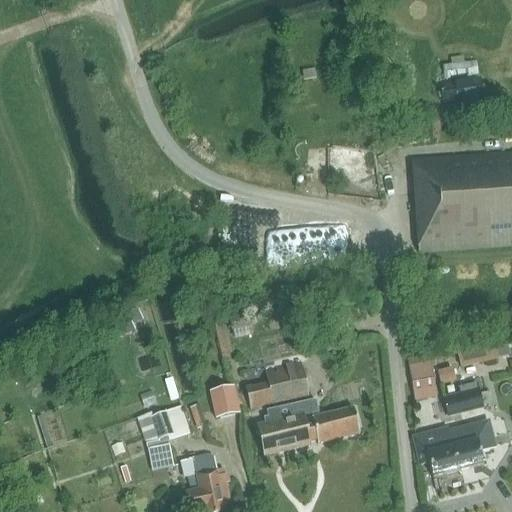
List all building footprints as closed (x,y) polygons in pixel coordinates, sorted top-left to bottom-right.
[(476,63),(468,65),(457,66),(444,69),(446,81),(478,75),(476,63)] [(315,71),(302,73),(304,82),(316,80),(315,71)] [(482,101),(479,81),(443,87),(446,107),(482,101)] [(412,125),(414,144),(432,142),(430,123),(412,125)] [(511,155),(412,162),(412,163),(407,163),(408,169),(412,169),(419,254),(511,247),(511,155)] [(131,323),(143,319),(140,308),(128,312),(131,323)] [(245,318),(230,321),(235,340),(250,336),(245,318)] [(213,322),(222,361),(230,359),(220,320),(213,322)] [(461,371),(496,363),(493,347),(457,355),(461,371)] [(406,357),(414,404),(436,400),(428,353),(406,357)] [(246,390),(250,408),(250,409),(308,397),(301,365),(267,372),(269,383),(246,388),(246,390)] [(440,386),(455,383),(452,370),(437,373),(440,386)] [(448,419),(482,411),(476,385),(458,389),(460,395),(442,399),(448,419)] [(239,410),(235,392),(234,389),(209,394),(215,421),(240,416),(239,410)] [(156,406),(151,393),(139,398),(144,411),(156,406)] [(353,411),(320,419),(316,402),(289,409),(267,413),(270,425),(257,428),(264,458),(311,447),(310,444),(316,442),(317,445),(359,436),(353,411)] [(198,406),(189,409),(196,430),(205,427),(198,406)] [(137,421),(152,473),(174,469),(166,440),(173,438),(174,441),(188,437),(181,411),(152,419),(151,415),(137,421)] [(480,455),(496,451),(489,423),(462,429),(448,432),(447,430),(412,437),(418,468),(429,466),(432,479),(458,473),(484,466),(480,455)] [(225,511),(224,505),(230,504),(223,471),(217,472),(214,459),(207,457),(192,460),(192,461),(180,464),(183,479),(189,478),(192,493),(184,494),(187,511),(225,511)]
